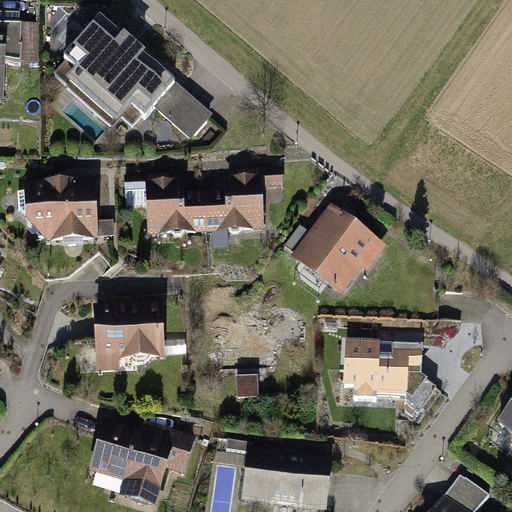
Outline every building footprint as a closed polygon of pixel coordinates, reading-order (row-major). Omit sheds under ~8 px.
[(0,22),(0,102),(4,102),(5,66),(37,67),(39,24),(0,22)] [(100,22),(53,75),(115,129),(123,119),(135,130),(173,86),(100,22)] [(183,84),(160,109),(193,139),(216,114),(183,84)] [(149,205),(151,236),(264,230),(262,187),(281,186),(280,172),(242,174),(242,180),(228,181),(228,196),(182,198),(182,182),(167,183),(167,177),(127,179),(128,206),(149,205)] [(27,189),(29,225),(50,242),(96,240),(94,187),(27,189)] [(329,212),(297,259),(350,295),(382,248),(329,212)] [(87,351),(88,382),(177,379),(174,316),(110,319),(111,350),(87,351)] [(357,347),(357,403),(367,403),(367,408),(419,408),(419,383),(431,383),(431,362),(404,362),(404,369),(395,369),(395,347),(357,347)] [(511,409),(500,424),(511,433),(511,409)] [(113,436),(100,478),(131,487),(127,500),(166,511),(182,511),(201,450),(150,435),(146,446),(113,436)] [(338,511),(344,469),(260,458),(254,505),(314,511),(338,511)] [(459,511),(444,501),(435,511),(459,511)]
